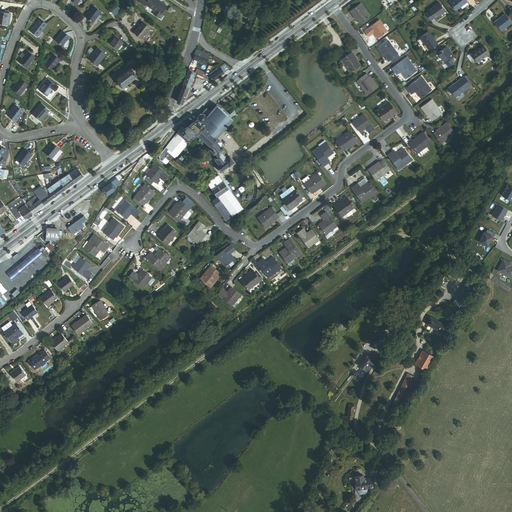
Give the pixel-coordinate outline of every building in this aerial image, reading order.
[(168,5),(159,0),(149,0),(150,0),(149,0),(141,0),(139,4),(145,8),(146,5),(157,12),(156,14),(160,17),(168,5)] [(460,10),(471,1),(470,0),(455,0),(453,1),(460,10)] [(365,23),(375,15),(365,2),(354,10),(358,15),(359,15),(361,18),(365,23)] [(438,19),(449,10),(443,2),(431,10),(432,10),(437,18),(438,19)] [(114,12),(119,17),(125,11),(120,6),(114,12)] [(88,18),(96,24),(104,13),(96,7),(88,18)] [(434,20),(437,18),(432,10),(429,13),(434,20)] [(1,24),(10,25),(12,14),(3,12),(1,24)] [(505,30),(511,24),(511,17),(508,13),(498,21),(505,30)] [(30,30),(37,36),(47,23),(40,18),(30,30)] [(383,37),(392,30),(384,19),(369,31),(374,36),(378,33),(379,32),(383,37)] [(137,31),(144,38),(153,29),(146,22),(137,31)] [(423,35),(432,48),(440,42),(432,29),(423,35)] [(56,40),(63,46),(70,37),(63,31),(56,40)] [(113,44),(122,49),(127,42),(119,36),(113,44)] [(393,61),(403,54),(393,40),(382,48),(386,54),(387,53),(391,58),(393,61)] [(447,43),(439,49),(441,52),(449,46),(447,43)] [(447,62),(456,56),(450,46),(449,46),(441,52),(447,62)] [(474,54),(480,62),(492,54),(486,46),(474,54)] [(88,60),(96,67),(106,56),(97,49),(88,60)] [(23,61),(31,68),(39,57),(32,51),(23,61)] [(345,60),(355,72),(365,65),(361,60),(359,57),(360,57),(356,51),(345,60)] [(48,64),(56,70),(64,59),(57,53),(48,64)] [(205,57),(198,54),(197,59),(210,64),(213,56),(206,54),(205,57)] [(411,78),(420,72),(415,66),(417,64),(412,57),(397,68),(402,74),(406,71),(411,78)] [(214,80),(225,71),(221,67),(210,75),(214,80)] [(114,81),(121,89),(136,77),(130,69),(114,81)] [(187,98),(189,99),(197,79),(195,78),(197,73),(194,72),(190,70),(184,86),(185,86),(179,102),(185,104),(187,98)] [(372,95),(383,87),(378,81),(377,82),(374,77),(371,74),(361,81),(372,95)] [(452,86),(457,95),(473,85),(467,76),(452,86)] [(425,98),(434,92),(430,85),(431,84),(426,77),(411,88),(416,94),(420,91),(425,98)] [(38,90),(46,96),(51,89),(52,88),(54,90),(57,86),(47,78),(38,90)] [(16,89),(23,95),(32,84),(25,79),(16,89)] [(394,115),(400,110),(392,99),(379,109),(387,119),(391,116),(394,114),(394,115)] [(437,120),(446,113),(436,99),(425,107),(430,113),(431,112),(434,117),(437,120)] [(32,115),(41,123),(50,112),(42,104),(32,115)] [(7,115),(16,122),(25,112),(16,105),(7,115)] [(210,148),(217,141),(234,122),(224,114),(216,106),(204,115),(203,114),(200,114),(197,116),(196,120),(185,128),(184,126),(175,132),(177,134),(189,144),(191,146),(198,137),(205,143),(210,148)] [(372,132),(378,127),(367,113),(356,121),(362,130),(368,126),(369,127),(372,132)] [(437,132),(444,142),(458,131),(450,120),(444,125),(445,126),(440,130),(437,132)] [(355,144),(361,140),(352,129),(339,140),(346,149),(349,147),(354,143),(355,144)] [(413,142),(420,152),(434,141),(426,130),(420,135),(421,136),(416,140),(413,142)] [(176,159),(189,144),(177,134),(165,149),(176,159)] [(231,159),(230,160),(222,149),(221,150),(218,146),(220,145),(217,141),(210,148),(213,151),(212,152),(214,156),(216,155),(218,159),(215,161),(220,168),(218,169),(221,174),(229,168),(230,169),(235,165),(231,159)] [(330,157),(337,151),(330,142),(324,147),(323,145),(316,151),(327,166),(333,161),(330,157)] [(58,161),(64,154),(61,151),(63,149),(56,143),(48,153),(58,161)] [(409,163),(408,162),(414,157),(407,148),(400,153),(397,149),(391,153),(402,168),(409,163)] [(16,160),(23,166),(32,155),(25,149),(16,160)] [(371,168),(379,179),(393,169),(385,159),(382,161),(377,165),(376,164),(371,168)] [(137,173),(141,167),(137,164),(133,170),(137,173)] [(165,182),(169,176),(155,165),(147,176),(155,182),(159,177),(160,178),(165,182)] [(77,181),(83,177),(77,168),(71,173),(77,181)] [(58,178),(61,178),(59,170),(48,173),(50,178),(57,176),(58,178)] [(72,184),(77,181),(71,173),(66,176),(72,184)] [(324,188),(329,184),(321,173),(307,183),(315,193),(318,191),(323,187),(324,188)] [(68,188),(72,184),(66,176),(62,179),(68,188)] [(371,181),(368,178),(367,177),(361,182),(364,186),(371,181)] [(9,179),(18,190),(21,187),(14,178),(9,179)] [(64,191),(68,188),(62,179),(58,182),(64,191)] [(105,189),(109,195),(117,187),(121,183),(118,180),(105,189)] [(373,196),(371,195),(378,190),(372,183),(371,181),(364,186),(361,182),(354,187),(366,202),(373,196)] [(381,189),(375,181),(372,183),(378,190),(379,191),(381,189)] [(55,197),(64,191),(58,182),(49,189),(55,197)] [(235,213),(241,208),(222,182),(210,190),(216,199),(222,195),(235,213)] [(152,198),(156,193),(146,185),(133,201),(141,206),(143,204),(145,205),(147,203),(151,197),(152,198)] [(511,187),(508,185),(502,195),(511,201),(511,199),(511,187)] [(46,191),(42,187),(33,193),(38,200),(43,206),(52,200),(48,195),(46,191)] [(52,200),(55,197),(49,189),(47,190),(50,194),(48,195),(52,200)] [(302,202),(307,199),(300,189),(287,199),(295,210),(300,206),(299,205),(302,202)] [(9,205),(15,200),(9,192),(2,197),(9,205)] [(31,214),(43,206),(38,200),(36,201),(32,196),(23,203),(24,204),(31,214)] [(345,216),(358,206),(351,196),(346,200),(343,202),(342,201),(337,205),(345,216)] [(9,205),(2,197),(0,198),(0,203),(4,209),(9,205)] [(228,218),(230,216),(216,199),(213,201),(211,203),(225,221),(228,218)] [(137,218),(141,212),(127,201),(118,212),(127,218),(131,213),(132,214),(137,218)] [(171,213),(181,222),(192,209),(183,201),(180,204),(176,209),(175,208),(171,213)] [(25,219),(31,214),(24,204),(17,209),(25,219)] [(502,221),(508,209),(499,204),(493,215),(502,221)] [(279,219),(282,217),(275,207),(261,217),(269,228),(275,224),(274,223),(279,219)] [(323,225),(330,234),(341,225),(330,211),(324,215),(328,220),(328,221),(323,225)] [(122,230),(123,231),(127,226),(116,217),(106,231),(116,238),(118,235),(122,230)] [(9,229),(15,225),(9,218),(6,220),(4,219),(2,220),(9,229)] [(75,233),(82,227),(80,225),(81,224),(82,226),(85,223),(84,222),(81,219),(70,227),(75,233)] [(200,245),(207,236),(202,232),(203,231),(207,227),(201,222),(189,236),(200,245)] [(159,236),(170,245),(180,232),(170,224),(166,229),(164,232),(163,231),(159,236)] [(58,238),(61,238),(62,230),(49,228),(48,239),(58,240),(58,238)] [(312,247),(323,239),(317,230),(311,234),(311,233),(307,228),(301,232),(312,247)] [(491,239),(492,236),(493,236),(495,232),(487,228),(485,232),(483,231),(478,241),(487,246),(491,239)] [(45,241),(48,239),(43,232),(39,235),(45,241)] [(107,251),(112,245),(97,234),(91,241),(93,242),(88,248),(98,255),(103,248),(107,251)] [(298,259),(305,253),(293,238),(287,243),(290,247),(283,252),(290,262),(296,257),(298,259)] [(52,251),(56,247),(52,242),(48,245),(52,251)] [(233,254),(234,253),(238,250),(234,244),(220,256),(228,266),(237,260),(233,254)] [(43,250),(39,246),(25,259),(30,263),(43,250)] [(168,263),(166,262),(171,256),(162,248),(157,255),(153,252),(148,258),(162,270),(168,263)] [(83,257),(79,254),(74,260),(78,263),(83,257)] [(90,269),(88,268),(92,263),(84,257),(83,257),(78,263),(75,267),(90,278),(94,273),(90,269)] [(278,271),(284,266),(277,257),(270,262),(267,258),(261,263),(272,278),(279,272),(278,271)] [(511,266),(510,265),(511,264),(511,263),(505,259),(498,270),(511,277),(511,266)] [(27,265),(23,261),(10,273),(14,278),(27,265)] [(217,281),(221,276),(223,273),(214,265),(203,279),(213,287),(218,282),(217,281)] [(252,291),(264,281),(256,270),(251,274),(252,275),(249,277),(244,281),(252,291)] [(131,278),(146,289),(155,278),(146,271),(142,277),(140,276),(136,272),(131,278)] [(65,291),(76,283),(70,276),(59,284),(65,291)] [(9,291),(0,280),(0,289),(5,295),(9,291)] [(220,293),(235,305),(243,295),(235,288),(231,293),(229,292),(225,288),(220,293)] [(42,298),(48,305),(58,296),(52,290),(42,298)] [(107,316),(109,315),(107,312),(108,311),(102,300),(94,305),(100,316),(100,315),(103,319),(104,318),(107,316)] [(28,321),(39,313),(34,306),(23,313),(28,321)] [(12,322),(18,317),(13,311),(7,316),(12,322)] [(440,321),(441,320),(437,318),(437,319),(433,317),(435,315),(429,312),(423,320),(447,334),(451,327),(440,321)] [(74,325),(80,334),(96,322),(89,314),(74,325)] [(12,342),(23,332),(14,322),(3,332),(12,342)] [(429,333),(426,340),(436,344),(439,337),(429,333)] [(54,343),(61,351),(72,342),(64,334),(54,343)] [(423,367),(428,370),(436,356),(425,350),(417,364),(423,367)] [(32,362),(39,370),(51,360),(45,352),(32,362)] [(363,366),(371,372),(377,364),(373,361),(370,359),(369,358),(363,366)] [(15,375),(22,383),(30,375),(23,368),(15,375)] [(396,403),(402,407),(416,379),(409,375),(396,403)] [(348,424),(354,425),(356,407),(350,406),(348,424)] [(357,490),(373,489),(373,480),(365,481),(365,476),(356,477),(357,490)]
